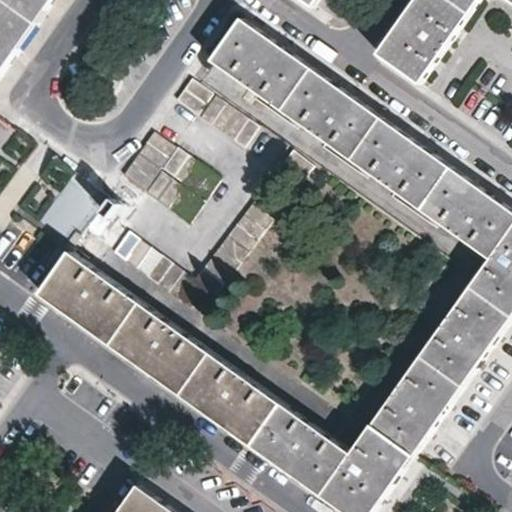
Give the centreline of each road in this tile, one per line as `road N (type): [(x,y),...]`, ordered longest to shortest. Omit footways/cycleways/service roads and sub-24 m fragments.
road 1 (residential): [(215,0),(122,133),(92,150),(37,111),(35,88),(97,0)]
road 2 (residential): [(66,344),(306,511)]
road 3 (residential): [(352,60),(511,173)]
road 4 (residential): [(511,500),(467,469),(511,406)]
